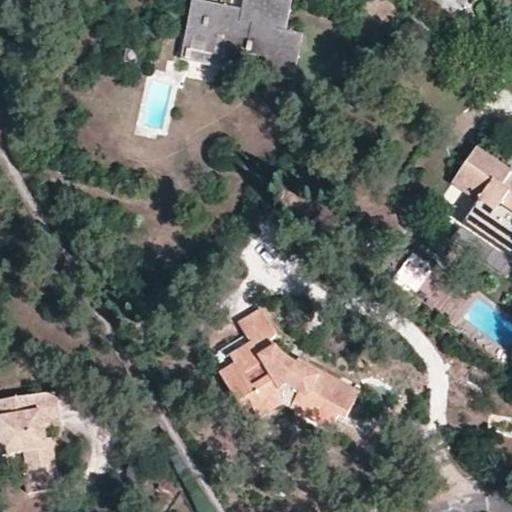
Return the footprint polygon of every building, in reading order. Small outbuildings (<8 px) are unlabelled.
[(242,0),(241,8),(195,0),(192,0),(186,34),(199,37),(196,54),(244,62),(246,53),(265,56),(264,64),(286,68),(293,31),(277,27),(281,0),(242,0)] [(480,201),(464,223),(480,234),(511,256),(511,188),(502,182),(510,170),(476,147),(452,183),(480,201)] [(480,234),(464,223),(456,235),(472,246),(480,234)] [(453,283),(438,273),(420,299),(434,309),(453,283)] [(276,349),(269,341),(272,337),(274,335),(275,331),(261,310),(239,323),(249,342),(228,356),(234,365),(220,376),(243,412),(251,408),(258,418),(280,405),(328,430),(337,416),(344,420),(359,393),(298,360),(295,366),(287,360),(276,349)] [(54,392),(24,397),(30,431),(44,429),(60,426),(54,392)] [(24,397),(0,400),(0,449),(1,457),(24,455),(27,468),(33,468),(37,492),(60,489),(54,456),(49,456),(46,439),(44,429),(30,431),(24,397)] [(33,468),(27,468),(23,470),(26,493),(37,492),(33,468)]
